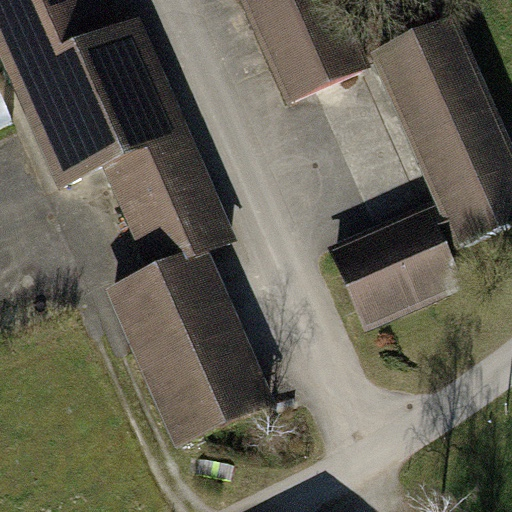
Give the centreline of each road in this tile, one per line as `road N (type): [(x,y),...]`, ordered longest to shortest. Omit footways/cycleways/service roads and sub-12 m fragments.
road 1 (track): [(192,511),(157,475),(52,231)]
road 2 (residential): [(511,363),(424,428),(263,511)]
